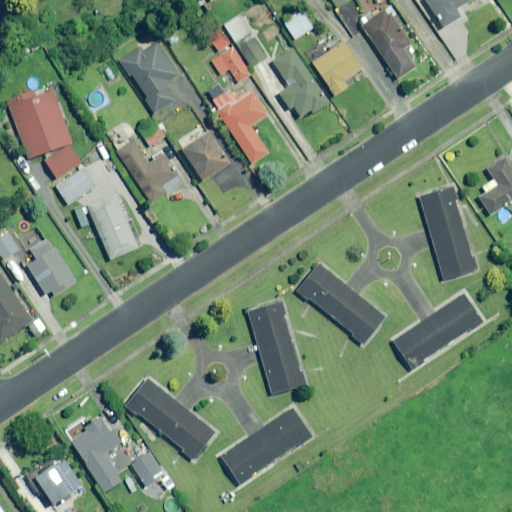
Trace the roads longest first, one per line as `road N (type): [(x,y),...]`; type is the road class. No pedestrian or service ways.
road 1 (residential): [(334,181),(511,66)]
road 2 (residential): [(167,294),(334,181)]
road 3 (residential): [(0,407),(167,294)]
